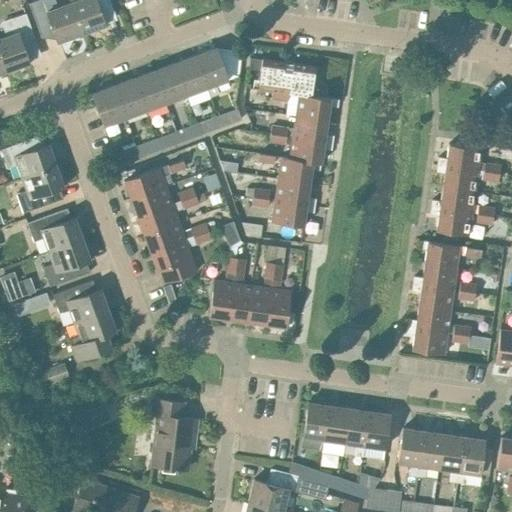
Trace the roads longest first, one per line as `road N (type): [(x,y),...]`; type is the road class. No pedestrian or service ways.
road 1 (residential): [(58,87),(146,336),(217,346),(235,360)]
road 2 (residential): [(235,360),(511,397)]
road 3 (residential): [(252,7),(267,20),(486,52),(511,71)]
road 4 (residential): [(58,87),(78,72),(252,7)]
road 5 (residential): [(216,511),(235,360)]
